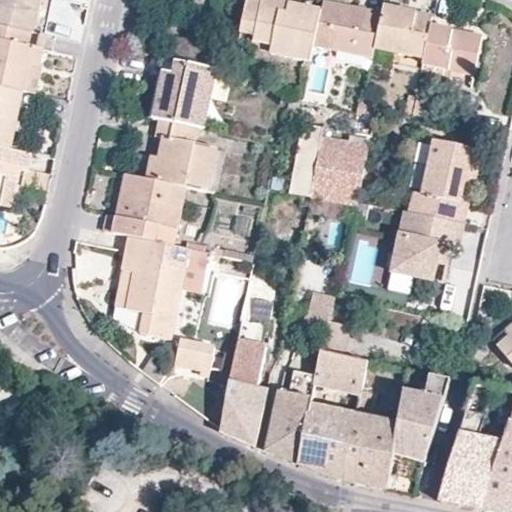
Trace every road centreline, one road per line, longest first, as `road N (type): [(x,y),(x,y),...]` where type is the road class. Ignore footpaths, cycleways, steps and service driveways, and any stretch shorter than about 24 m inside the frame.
road 1 (residential): [(404,511),(231,451),(135,395),(74,350),(32,287)]
road 2 (residential): [(107,0),(52,250),(32,287)]
